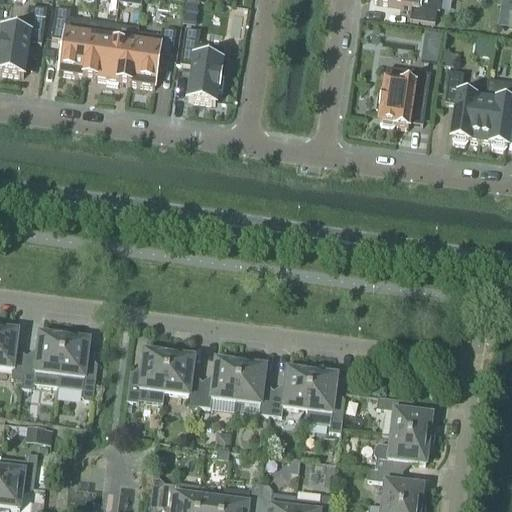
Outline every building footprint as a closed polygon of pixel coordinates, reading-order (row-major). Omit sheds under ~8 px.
[(119,0),(118,8),(141,11),(142,0),(119,0)] [(441,0),(372,0),(372,5),(376,8),(411,13),(409,26),(434,29),(436,16),(439,17),(441,0)] [(185,5),(184,13),(196,15),(197,7),(185,5)] [(0,79),(19,82),(19,81),(23,82),(27,50),(28,48),(40,50),(46,15),(28,12),(25,30),(3,27),(0,47),(0,79)] [(83,83),(92,28),(68,24),(70,16),(60,14),(55,14),(54,21),(51,44),(63,46),(59,80),(82,83),(83,83)] [(95,85),(106,87),(114,31),(92,28),(83,83),(82,83),(82,84),(95,86),(95,85)] [(136,39),(137,39),(138,34),(114,31),(106,87),(105,89),(117,91),(117,89),(129,91),(129,90),(128,90),(136,39)] [(160,42),(137,39),(136,39),(128,90),(129,90),(153,94),(158,60),(171,62),(175,37),(161,35),(160,42)] [(223,54),(197,50),(199,37),(185,35),(183,45),(179,70),(192,72),(187,106),(190,106),(190,107),(211,110),(211,109),(214,110),(216,97),(221,97),(223,83),(218,83),(223,54)] [(420,65),(436,68),(440,40),(424,38),(420,65)] [(442,57),(440,70),(452,71),(454,59),(442,57)] [(382,102),(377,102),(375,116),(380,116),(378,129),(379,130),(380,134),(392,135),(394,132),(407,134),(408,129),(422,131),(429,80),(386,74),(382,102)] [(486,96),(485,95),(461,92),(462,80),(448,78),(444,108),(456,110),(451,145),(453,149),(464,151),(467,147),(467,146),(479,148),(486,96)] [(511,89),(487,86),(485,95),(486,96),(479,148),(490,150),(490,151),(492,155),(503,157),(506,153),(511,118),(511,89)] [(10,384),(22,386),(25,361),(14,359),(17,337),(6,336),(3,334),(1,333),(0,332),(0,373),(12,374),(10,384)] [(22,386),(21,394),(30,395),(33,392),(34,389),(57,392),(64,339),(61,339),(58,339),(55,340),(53,340),(50,341),(39,340),(36,362),(25,361),(22,386)] [(64,339),(57,392),(82,395),(80,403),(92,405),(97,370),(85,368),(88,346),(77,345),(75,343),(72,342),(69,341),(67,340),(64,339)] [(162,409),(163,398),(168,357),(166,356),(163,356),(160,357),(157,358),(155,359),(143,357),(141,379),(129,378),(126,407),(138,408),(138,406),(162,409)] [(186,410),(198,412),(201,387),(190,386),(193,363),(182,362),(177,359),(174,358),(171,357),(168,357),(163,398),(188,401),(186,410)] [(211,404),(235,407),(240,366),(237,365),(234,365),(231,366),(225,368),(215,366),(212,388),(201,387),(198,412),(209,413),(211,404)] [(258,419),(270,421),(273,396),(262,395),(264,372),(253,371),(251,369),(248,368),(245,367),(243,366),(240,366),(235,407),(259,410),(258,419)] [(282,413),(306,416),(311,375),(308,374),(306,375),(303,375),(300,376),(298,377),(286,375),(283,398),(273,396),(270,421),(281,422),(282,413)] [(311,375),(306,416),(330,419),(329,429),(341,430),(344,405),(333,404),(336,381),(324,380),(322,378),(320,377),(317,376),(314,375),(311,375)] [(393,417),(390,441),(431,446),(432,443),(432,441),(431,438),(430,435),(429,432),(431,421),(409,418),(410,407),(377,403),(375,414),(393,417)] [(25,447),(50,450),(51,435),(45,435),(45,433),(27,431),(25,447)] [(375,464),(374,475),(401,479),(402,468),(425,470),(426,459),(427,457),(429,454),(430,452),(431,449),(431,446),(390,441),(389,451),(377,450),(374,453),(373,461),(375,464)] [(0,464),(0,511),(18,511),(22,493),(33,494),(37,461),(25,460),(24,467),(0,464)] [(384,488),(381,511),(422,511),(423,511),(422,509),(421,506),(420,504),(422,492),(400,489),(401,479),(374,475),(368,474),(367,486),(384,488)] [(197,511),(199,503),(200,492),(175,488),(175,491),(164,489),(158,493),(155,511),(197,511)] [(257,511),(260,491),(255,490),(248,495),(248,498),(224,495),(222,506),(221,511),(257,511)] [(293,511),(295,505),(295,502),(271,499),(271,498),(268,492),(260,491),(257,511),(293,511)] [(295,505),(293,511),(330,511),(332,502),(320,501),(319,508),(295,505)] [(197,511),(221,511),(222,506),(199,503),(197,511)]
